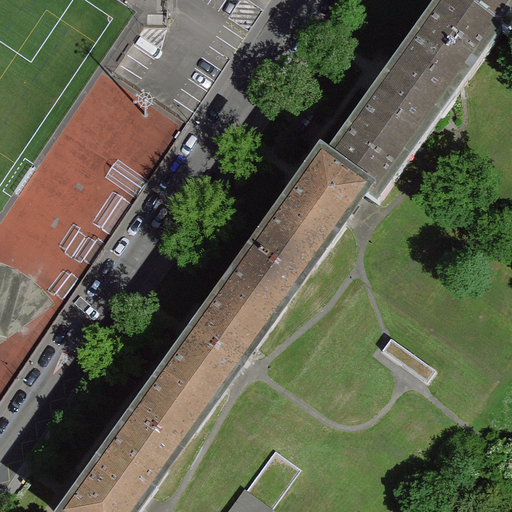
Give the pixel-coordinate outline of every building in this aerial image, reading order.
[(456,0),(452,0),(391,84),(436,116),(508,38),(456,0)] [(511,0),(456,0),(508,38),(511,32),(511,0)] [(391,84),(324,164),(374,201),(436,116),(391,84)] [(275,232),(256,258),(298,289),(336,245),(374,201),(324,164),(296,202),(292,198),(270,228),(275,232)] [(215,314),(196,340),(239,372),(298,289),(256,258),(237,284),(232,280),(209,311),(215,314)] [(146,408),(135,423),(179,454),(239,372),(196,340),(177,366),(172,363),(150,392),(155,396),(146,408)] [(427,384),(436,373),(392,341),(384,353),(427,384)] [(138,511),(143,506),(179,454),(135,423),(114,453),(109,449),(88,479),(92,482),(71,511),(138,511)] [(244,490),(227,511),(272,511),(274,511),(244,490)]
